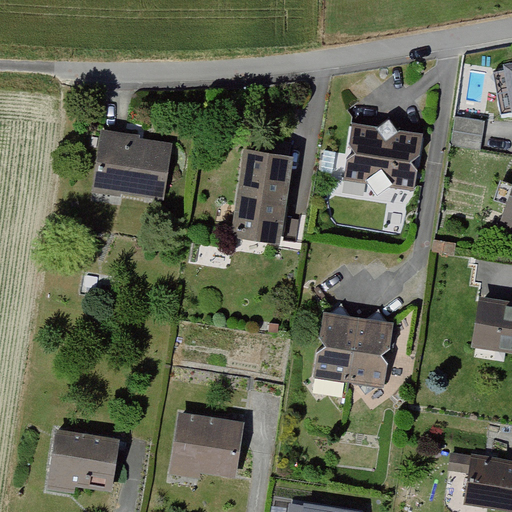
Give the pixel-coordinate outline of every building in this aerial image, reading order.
[(450,146),(481,151),(485,120),(454,116),(450,146)] [(407,196),(417,136),(348,124),(338,184),(407,196)] [(158,206),(168,143),(95,132),(85,195),(158,206)] [(274,244),(284,157),(235,152),(225,238),(274,244)] [(511,174),(492,231),(511,237),(511,174)] [(511,356),(511,304),(475,299),(467,349),(511,356)] [(378,389),(387,325),(318,315),(309,379),(378,389)] [(227,480),(236,424),(176,415),(166,480),(196,484),(197,475),(227,480)] [(102,491),(109,441),(47,431),(39,482),(102,491)] [(492,511),(511,511),(511,463),(466,456),(457,507),(492,511)]
